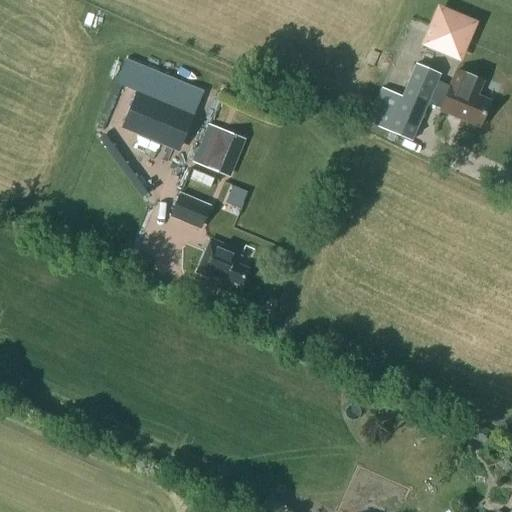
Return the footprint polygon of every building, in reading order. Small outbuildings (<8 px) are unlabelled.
[(462,62),(479,21),(438,4),(421,45),(462,62)] [(476,96),(482,81),(456,70),(449,86),(436,81),(439,74),(415,64),(402,97),(381,87),(366,121),(387,130),(411,140),(427,103),(440,109),(440,110),(479,126),(489,101),(476,96)] [(194,115),(136,91),(120,128),(179,152),(194,115)] [(99,121),(97,128),(103,130),(106,124),(99,121)] [(207,124),(192,163),(230,178),(246,139),(207,124)] [(193,170),(190,179),(210,187),(213,178),(193,170)] [(233,185),(227,199),(242,205),(248,192),(233,185)] [(171,214),(201,226),(209,206),(180,193),(171,214)] [(237,264),(242,252),(210,239),(196,272),(223,283),(225,279),(240,285),(247,269),(237,264)] [(489,429),(465,419),(459,433),(483,443),(489,429)]
